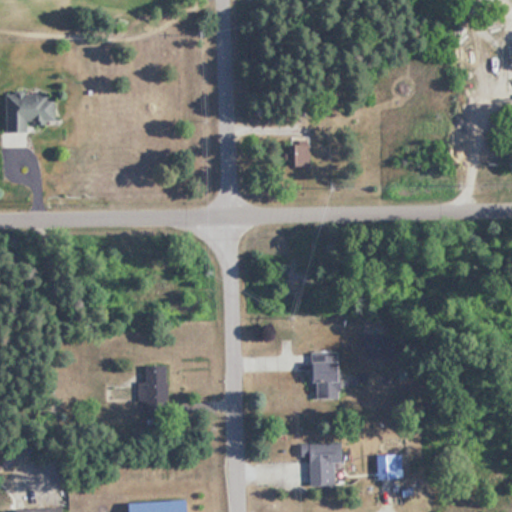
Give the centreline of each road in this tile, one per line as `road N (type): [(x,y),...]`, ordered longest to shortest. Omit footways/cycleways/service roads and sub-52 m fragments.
road 1 (residential): [(237,511),(219,0)]
road 2 (residential): [(0,221),(511,209)]
